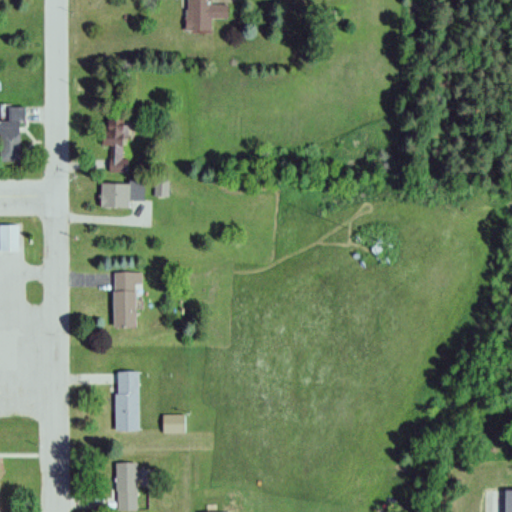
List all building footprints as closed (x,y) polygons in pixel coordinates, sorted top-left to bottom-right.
[(185,0),(185,31),(210,32),(211,19),(227,19),(227,5),(216,5),(215,0),(185,0)] [(7,105),(7,118),(0,118),(0,159),(18,159),(17,118),(23,118),(23,105),(7,105)] [(126,172),(125,119),(103,120),(103,146),(109,146),(109,172),(126,172)] [(129,208),(129,200),(144,200),(144,182),(100,182),(100,208),(129,208)] [(0,221),(0,248),(17,248),(17,221),(0,221)] [(135,285),(142,285),(142,273),(112,273),(113,329),(135,328),(135,285)] [(137,432),(137,373),(115,373),(115,432),(137,432)] [(162,435),(186,435),(186,415),(162,415),(162,435)] [(137,511),(137,464),(115,464),(115,511),(137,511)]
